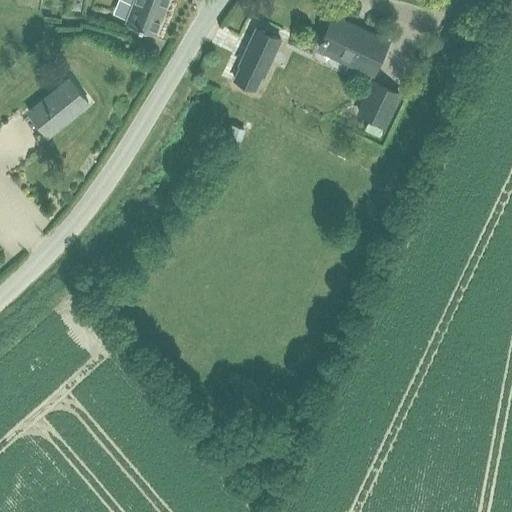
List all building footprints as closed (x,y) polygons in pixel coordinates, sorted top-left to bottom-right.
[(133,0),(125,21),(156,33),(168,0),(133,0)] [(333,17),(319,48),(373,73),(388,42),(333,17)] [(256,25),(238,64),(265,77),(283,37),(256,25)] [(48,135),(88,102),(69,78),(28,111),(48,135)] [(399,94),(374,82),(360,113),(385,125),(399,94)] [(246,129),(230,124),(226,135),(242,140),(246,129)]
